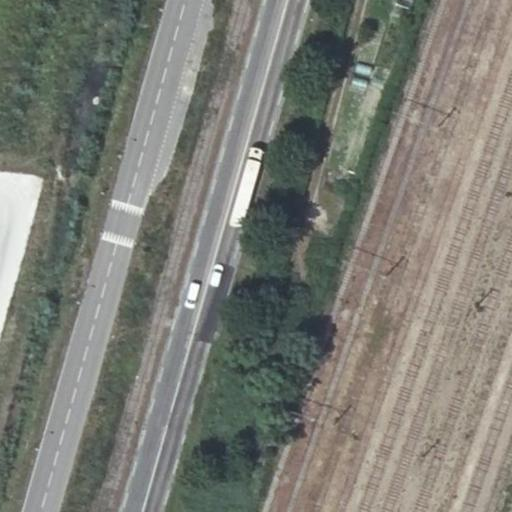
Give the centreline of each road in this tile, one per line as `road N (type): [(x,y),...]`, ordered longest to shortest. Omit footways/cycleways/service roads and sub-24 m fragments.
road 1 (tertiary): [(142,511),(286,0)]
road 2 (unclassified): [(186,0),(42,511)]
